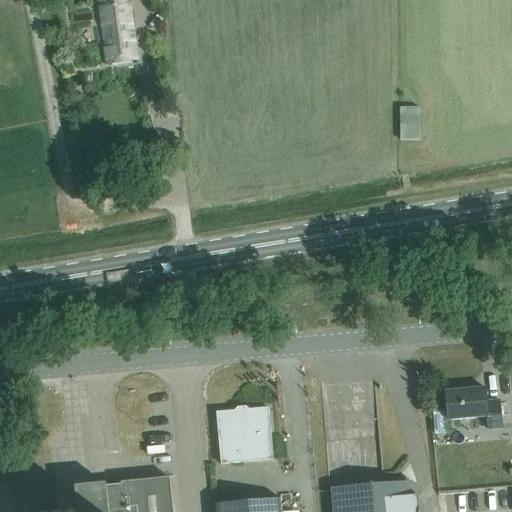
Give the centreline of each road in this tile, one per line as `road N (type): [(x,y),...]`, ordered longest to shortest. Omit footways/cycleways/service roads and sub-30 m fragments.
road 1 (primary): [(186,257),(511,204)]
road 2 (unclassified): [(197,353),(511,325)]
road 3 (unclassified): [(0,370),(197,353)]
road 4 (primary): [(0,288),(186,257)]
